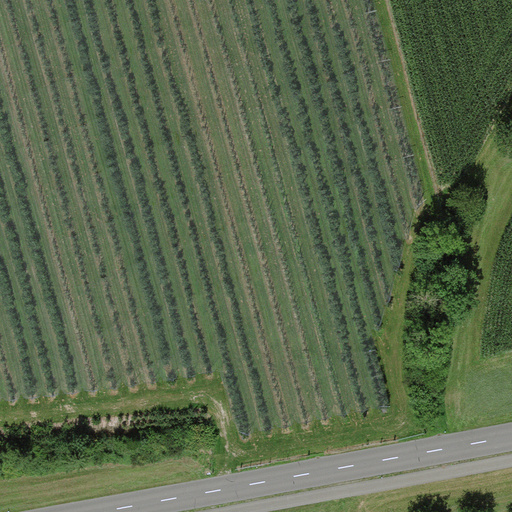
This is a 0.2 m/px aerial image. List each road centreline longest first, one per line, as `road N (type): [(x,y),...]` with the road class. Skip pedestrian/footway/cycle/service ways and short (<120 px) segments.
road 1 (tertiary): [(110,511),(511,438)]
road 2 (track): [(427,212),(400,307),(396,363),(408,424),(231,453)]
road 3 (track): [(0,419),(214,393),(231,453),(225,491)]
